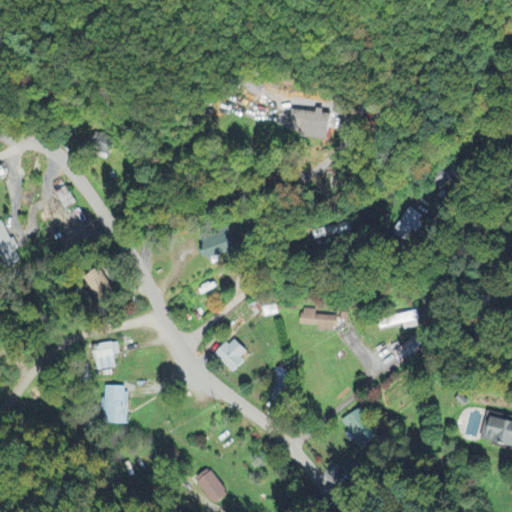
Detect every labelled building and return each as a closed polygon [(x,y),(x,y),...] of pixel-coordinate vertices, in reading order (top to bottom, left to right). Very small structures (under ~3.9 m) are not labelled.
[(293,129),(304,130),(304,137),(316,138),(315,145),(329,146),(332,114),(295,110),(293,129)] [(0,179),(8,176),(5,167),(0,169),(0,179)] [(0,222),(0,252),(9,271),(24,263),(17,250),(21,248),(16,239),(13,240),(2,221),(0,222)] [(353,233),(352,221),(305,225),(306,238),(353,233)] [(212,265),(221,264),(219,255),(235,253),(232,231),(203,235),(206,250),(209,249),(212,265)] [(316,315),(316,312),(303,311),(303,327),(320,327),(320,332),(338,333),(339,322),(348,322),(348,316),(316,315)] [(405,326),(406,331),(421,328),(418,313),(380,319),(381,329),(405,326)] [(252,357),(235,339),(216,356),(233,374),(252,357)] [(394,354),(401,365),(422,352),(414,340),(394,354)] [(97,346),(99,370),(118,369),(117,345),(97,346)] [(272,403),(286,405),(291,371),(277,369),(272,403)] [(360,450),(378,441),(363,410),(344,419),(360,450)] [(511,422),(498,419),(499,415),(489,413),(483,442),(511,448),(511,422)] [(350,479),(360,470),(352,461),(342,470),(350,479)]
